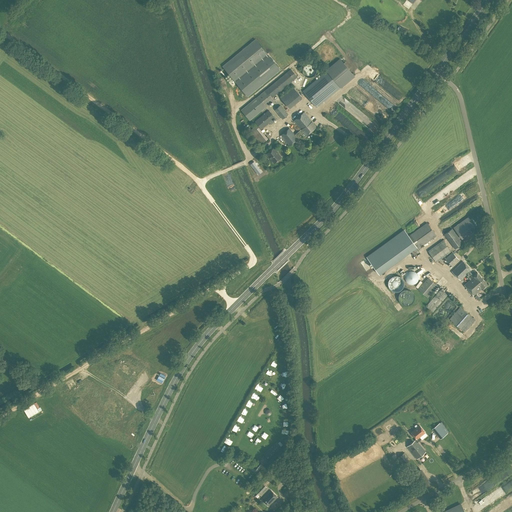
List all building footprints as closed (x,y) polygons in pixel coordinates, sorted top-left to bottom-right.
[(279,70),(255,40),(223,66),(247,96),(279,70)] [(341,88),(355,76),(340,58),(325,70),(326,71),(303,91),(316,107),(340,87),(341,88)] [(316,69),(316,68),(316,66),(315,64),(314,63),(312,62),(311,62),(309,62),(307,62),(306,63),(305,64),(304,65),(303,67),(303,68),(303,70),(304,72),(305,73),(306,74),(307,75),(309,75),(311,75),(312,75),(314,74),(315,72),(316,71),(316,69)] [(260,95),(256,98),(241,110),(249,120),(264,107),(265,108),(275,100),(272,97),(297,77),(291,69),(260,95)] [(288,107),(301,97),(293,87),(280,98),(288,107)] [(282,119),(288,115),(280,105),(275,110),(282,119)] [(261,129),(275,118),(269,110),(255,121),(261,129)] [(316,127),(312,121),(311,122),(304,112),(294,121),(300,128),(299,129),(300,130),(295,135),(289,128),(281,135),(290,146),(298,139),(297,138),(303,132),(306,135),(316,127)] [(256,125),(255,126),(249,131),(260,145),(268,139),(256,125)] [(281,157),(274,148),(266,154),(274,163),(281,157)] [(469,157),(463,164),(466,167),(472,160),(469,157)] [(256,161),(252,164),(260,174),(263,171),(256,161)] [(470,173),(457,184),(460,188),(474,177),(470,173)] [(426,187),(429,191),(435,186),(432,182),(426,187)] [(462,239),(476,228),(468,217),(453,228),(462,239)] [(421,246),(436,235),(427,223),(409,236),(404,229),(366,257),(379,275),(411,251),(414,255),(419,252),(418,250),(422,247),(421,246)] [(454,249),(462,243),(452,229),(444,234),(454,249)] [(436,262),(451,251),(442,240),(427,251),(436,262)] [(452,266),(459,259),(452,252),(445,259),(452,266)] [(483,279),(477,272),(473,276),(469,271),(471,270),(463,261),(452,272),(460,280),(467,273),(468,274),(467,276),(471,279),(465,285),(470,291),(483,279)] [(428,298),(438,286),(428,277),(418,289),(428,298)] [(483,279),(470,291),(474,295),(482,287),(483,288),(488,284),(483,279)] [(441,289),(434,297),(426,307),(432,312),(447,295),(443,292),(445,290),(442,288),(441,290),(441,289)] [(444,314),(445,315),(455,308),(451,302),(439,311),(442,315),(444,314)] [(464,332),(475,320),(460,307),(449,319),(464,332)] [(145,354),(142,358),(147,362),(152,355),(156,358),(160,353),(157,350),(162,343),(155,338),(152,342),(150,345),(148,343),(144,348),(148,351),(145,355),(145,354)] [(134,356),(129,363),(149,378),(154,372),(134,356)] [(112,371),(109,375),(124,387),(127,382),(112,371)] [(255,389),(261,393),(264,387),(259,383),(255,389)] [(134,388),(131,392),(136,396),(139,392),(134,388)] [(121,399),(112,404),(120,416),(128,411),(121,399)] [(36,402),(24,410),(28,418),(41,410),(36,402)] [(440,423),(432,429),(440,439),(448,433),(440,423)] [(417,459),(426,452),(418,442),(420,440),(418,437),(425,432),(419,425),(411,432),(416,439),(407,447),(417,459)] [(123,434),(124,433),(114,426),(110,431),(124,441),(127,437),(123,434)] [(431,445),(439,440),(436,435),(428,441),(431,445)] [(267,458),(281,447),(277,442),(263,453),(267,458)] [(403,465),(410,459),(404,452),(397,458),(403,465)] [(426,475),(416,482),(420,488),(430,482),(426,475)] [(260,495),(267,487),(263,484),(256,491),(260,495)] [(269,506),(278,497),(271,490),(262,500),(269,506)]
